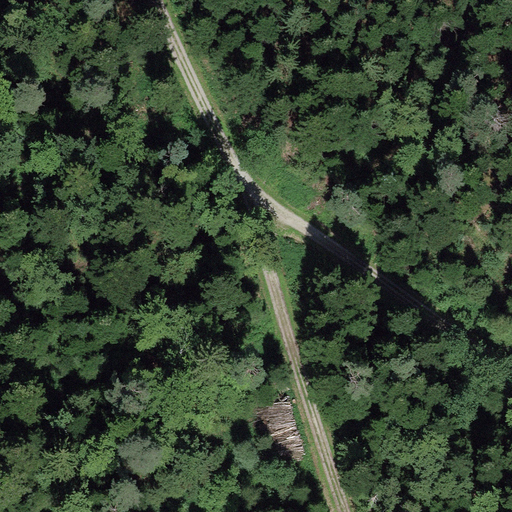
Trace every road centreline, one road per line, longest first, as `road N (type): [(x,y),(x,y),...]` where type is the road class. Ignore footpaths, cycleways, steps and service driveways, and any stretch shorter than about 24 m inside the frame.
road 1 (track): [(159,0),(246,187),(351,511)]
road 2 (track): [(246,187),(511,371)]
